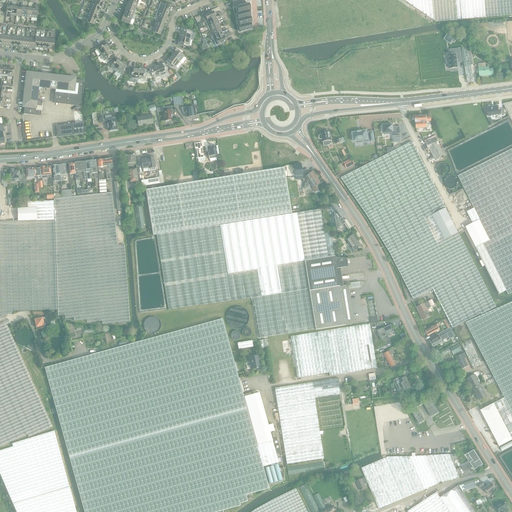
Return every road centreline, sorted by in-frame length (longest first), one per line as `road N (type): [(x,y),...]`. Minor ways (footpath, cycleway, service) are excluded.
road 1 (secondary): [(511,491),(424,351),(373,243),(313,153)]
road 2 (primary): [(0,159),(160,137)]
road 3 (residential): [(104,26),(121,50),(147,59),(168,42),(174,17),(209,0)]
road 4 (primary): [(388,103),(511,88)]
